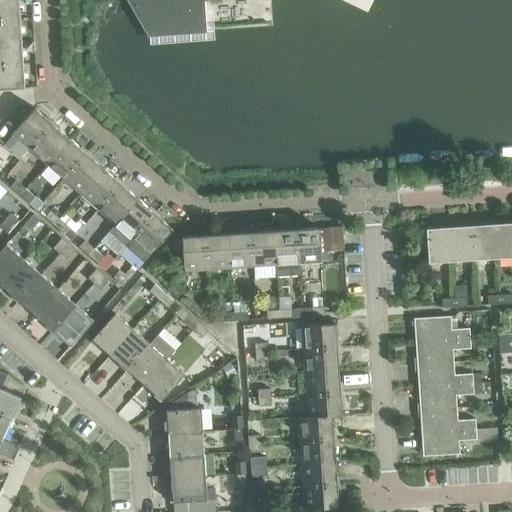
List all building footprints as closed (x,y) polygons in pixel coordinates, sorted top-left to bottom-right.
[(0,0),(0,89),(24,88),(18,0),(0,0)] [(206,33),(206,29),(203,0),(125,0),(148,37),(206,33)] [(11,134),(29,150),(52,123),(34,108),(11,134)] [(29,150),(46,164),(69,139),(52,123),(29,150)] [(62,179),(63,180),(86,154),(69,139),(46,164),(47,165),(39,174),(54,188),(62,179)] [(63,180),(80,194),(103,169),(86,154),(63,180)] [(80,194),(98,209),(120,184),(103,169),(80,194)] [(9,187),(19,195),(25,189),(15,181),(9,187)] [(98,209),(115,225),(137,199),(120,184),(98,209)] [(25,189),(19,195),(28,204),(34,197),(25,189)] [(115,225),(132,239),(155,214),(137,199),(115,225)] [(44,217),(53,225),(59,219),(50,211),(44,217)] [(10,213),(4,220),(13,228),(19,222),(10,213)] [(64,213),(59,219),(69,227),(68,228),(76,235),(81,229),(75,224),(64,213)] [(24,224),(31,230),(39,220),(33,214),(24,224)] [(155,214),(132,239),(150,255),(172,229),(155,214)] [(59,219),(53,225),(63,234),(64,232),(68,228),(69,227),(59,219)] [(13,228),(4,220),(0,224),(0,227),(8,235),(13,228)] [(511,222),(494,224),(497,259),(511,257),(511,222)] [(494,224),(472,226),(474,260),(497,259),(494,224)] [(340,226),(319,228),(321,253),(342,251),(340,226)] [(472,226),(449,227),(451,262),(474,260),(472,226)] [(451,262),(449,227),(425,229),(428,263),(451,262)] [(64,232),(63,234),(71,241),(76,235),(68,228),(64,232)] [(319,228),(296,229),(298,264),(321,262),(321,253),(319,228)] [(273,231),(275,265),(276,277),(299,276),(298,264),(296,229),(273,231)] [(253,267),(275,265),(273,231),(250,232),(253,267)] [(230,268),(253,267),(250,232),(228,234),(230,268)] [(207,270),(230,268),(228,234),(205,235),(207,270)] [(184,271),(207,270),(205,235),(181,237),(184,271)] [(52,248),(59,254),(67,244),(61,239),(52,248)] [(78,247),(88,255),(93,249),(84,240),(78,247)] [(0,250),(0,285),(1,286),(23,260),(6,244),(0,250)] [(67,244),(59,254),(65,260),(74,250),(67,244)] [(93,249),(88,255),(97,264),(103,257),(93,249)] [(1,286),(18,301),(40,275),(23,260),(1,286)] [(87,278),(93,284),(102,274),(95,269),(87,278)] [(113,277),(122,286),(128,279),(118,271),(113,277)] [(102,274),(93,284),(100,290),(108,280),(102,274)] [(18,301),(35,316),(58,290),(40,275),(18,301)] [(182,291),(173,283),(167,289),(176,298),(182,291)] [(148,291),(158,299),(164,293),(154,285),(148,291)] [(465,286),(453,286),(454,298),(466,297),(465,286)] [(35,316),(52,331),(75,305),(58,290),(35,316)] [(164,293),(158,299),(167,308),(173,301),(164,293)] [(511,296),(511,294),(499,295),(500,304),(511,303),(511,296)] [(500,304),(499,295),(487,296),(487,305),(500,304)] [(466,297),(454,298),(454,307),(467,306),(466,297)] [(454,307),(454,298),(441,299),(442,308),(454,307)] [(75,305),(52,331),(70,346),(93,320),(75,305)] [(311,308),(312,314),(312,316),(325,316),(324,307),(311,308)] [(181,309),(175,315),(182,321),(187,317),(188,315),(181,309)] [(291,309),(278,310),(279,319),(291,318),(291,309)] [(279,319),(278,310),(277,310),(271,310),(266,311),(266,319),(279,319)] [(245,312),(233,313),(233,322),(246,321),(245,312)] [(233,322),(233,313),(232,313),(222,314),(220,314),(221,323),(233,322)] [(92,340),(109,355),(132,329),(114,314),(92,340)] [(182,321),(192,330),(198,323),(188,315),(187,317),(182,321)] [(413,318),(415,342),(469,338),(469,328),(451,329),(450,316),(413,318)] [(198,323),(192,330),(201,338),(207,331),(198,323)] [(301,326),(303,349),(337,347),(335,323),(320,325),(301,326)] [(109,355),(126,370),(149,344),(132,329),(109,355)] [(511,333),(498,335),(499,353),(508,353),(507,343),(511,343),(511,333)] [(415,342),(416,365),(453,362),(452,350),(470,349),(469,338),(415,342)] [(254,344),(254,353),(267,352),(267,343),(254,344)] [(126,370),(143,385),(166,359),(149,344),(126,370)] [(303,349),(304,372),(338,370),(337,347),(303,349)] [(267,352),(254,353),(255,361),(268,360),(267,352)] [(254,353),(245,353),(245,362),(255,361),(254,353)] [(166,359),(143,385),(161,401),(184,375),(166,359)] [(416,365),(418,388),(473,384),(472,374),(454,375),(453,362),(416,365)] [(231,364),(223,369),(229,379),(236,374),(231,364)] [(304,372),(306,395),(340,392),(338,370),(304,372)] [(480,373),(472,374),(473,384),(481,383),(480,373)] [(203,379),(195,385),(198,389),(206,384),(203,379)] [(481,383),(473,384),(473,394),(481,394),(481,383)] [(418,388),(419,410),(456,408),(455,395),(473,394),(473,384),(418,388)] [(0,388),(0,414),(11,419),(21,398),(0,388)] [(257,390),(257,398),(270,397),(270,389),(257,390)] [(190,390),(166,407),(166,410),(196,409),(195,390),(190,390)] [(306,395),(307,417),(332,416),(332,417),(341,416),(340,392),(306,395)] [(270,397),(257,398),(258,407),(271,406),(270,397)] [(166,410),(167,434),(202,432),(200,408),(196,409),(166,410)] [(419,410),(421,433),(476,429),(475,419),(457,420),(456,408),(419,410)] [(0,414),(0,439),(2,440),(11,419),(0,414)] [(298,417),(299,441),(333,439),(332,417),(332,416),(307,417),(298,417)] [(232,417),(233,430),(242,429),(241,417),(232,417)] [(248,421),(246,421),(247,436),(260,435),(259,421),(248,421)] [(242,429),(233,430),(234,442),(242,442),(242,429)] [(476,429),(421,433),(422,456),(459,454),(458,441),(476,440),(476,429)] [(167,434),(169,457),(203,454),(202,432),(167,434)] [(247,436),(248,445),(260,444),(260,435),(247,436)] [(299,441),(301,464),(335,461),(333,439),(299,441)] [(260,444),(248,445),(248,453),(261,452),(260,444)] [(169,457),(170,479),(205,477),(203,454),(169,457)] [(265,457),(249,458),(250,467),(266,466),(265,457)] [(301,464),(302,486),(336,484),(335,461),(301,464)] [(235,463),(236,475),(245,475),(244,462),(235,463)] [(266,466),(250,467),(251,477),(266,476),(266,466)] [(245,475),(236,475),(237,488),(245,487),(245,475)] [(205,477),(170,479),(172,503),(206,501),(205,477)] [(250,481),(250,490),(263,489),(263,481),(250,481)] [(336,484),(302,486),(304,510),(338,508),(336,484)] [(263,489),(250,490),(251,499),(264,498),(263,489)]
